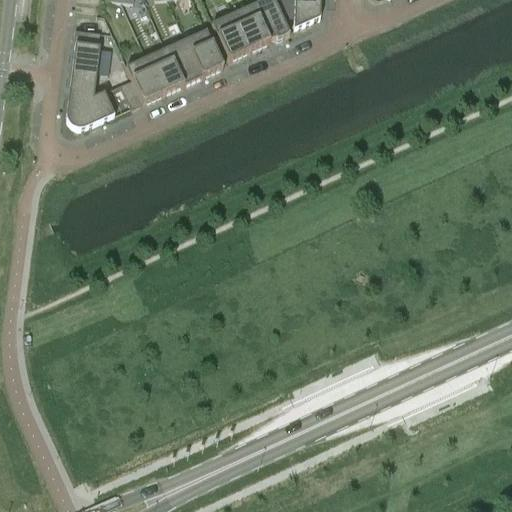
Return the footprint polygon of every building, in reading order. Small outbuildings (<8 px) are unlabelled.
[(133,0),(130,0),(120,0),(120,7),(132,8),(133,0)] [(293,0),(293,36),(312,27),(319,24),(319,0),(293,0)] [(267,47),(268,46),(275,43),(276,45),(288,40),(272,2),(251,11),(267,47)] [(269,48),(268,46),(267,47),(251,11),(231,20),(248,58),(269,48)] [(228,67),(248,58),(231,20),(211,29),(228,67)] [(74,49),(68,96),(93,99),(95,79),(107,81),(110,57),(99,55),(99,53),(97,52),(99,39),(74,36),(72,49),(74,49)] [(185,45),(202,83),(222,74),(205,36),(185,45)] [(182,92),(202,83),(185,45),(165,54),(182,92)] [(162,101),(182,92),(165,54),(145,63),(162,101)] [(142,110),(162,101),(145,63),(125,72),(131,86),(142,110)] [(119,91),(130,115),(142,110),(131,86),(119,91)] [(68,96),(65,121),(65,123),(65,124),(65,125),(66,126),(66,127),(67,129),(69,131),(70,133),(72,134),(73,135),(76,135),(78,135),(80,135),(83,135),(113,121),(103,98),(92,103),(93,99),(68,96)]
